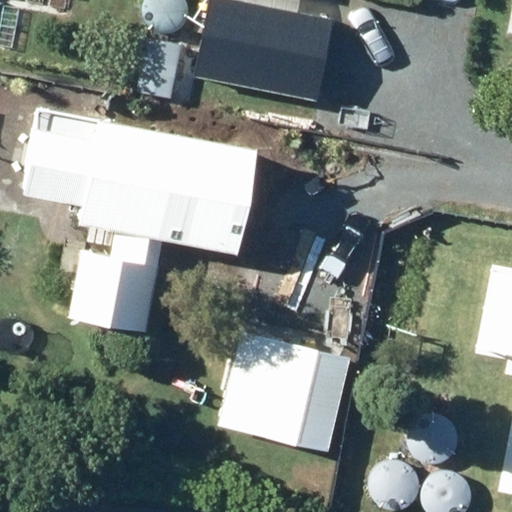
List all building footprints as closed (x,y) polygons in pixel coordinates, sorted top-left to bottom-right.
[(217,0),(202,74),(325,98),(341,19),(303,12),(305,0),(217,0)] [(123,223),(158,229),(240,243),(258,138),(97,111),(37,98),(22,180),(84,191),(80,216),(123,223)] [(77,238),(65,305),(143,318),(154,252),(77,238)] [(360,344),(247,314),(218,425),(331,454),(360,344)] [(10,411),(0,437),(0,442),(24,451),(35,421),(10,411)]
